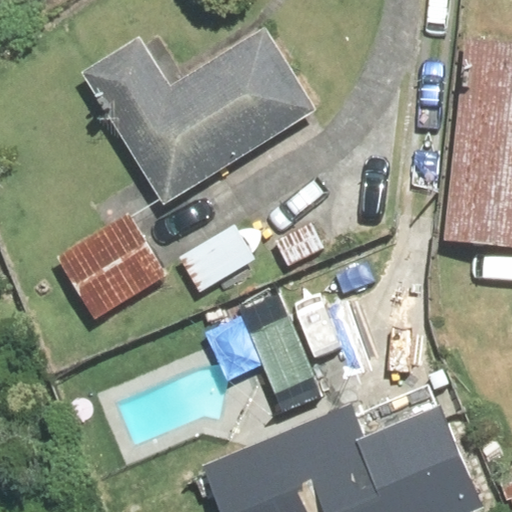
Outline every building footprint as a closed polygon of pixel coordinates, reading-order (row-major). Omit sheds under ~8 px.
[(0,0),(0,27),(41,0),(0,0)] [(153,18),(87,58),(174,199),(331,103),(275,12),(184,67),(153,18)] [(511,37),(471,34),(451,244),(511,249),(511,37)] [(141,199),(66,244),(111,317),(185,272),(141,199)] [(211,296),(269,260),(244,221),(187,257),(211,296)] [(502,511),(451,369),(220,452),(241,511),(502,511)]
